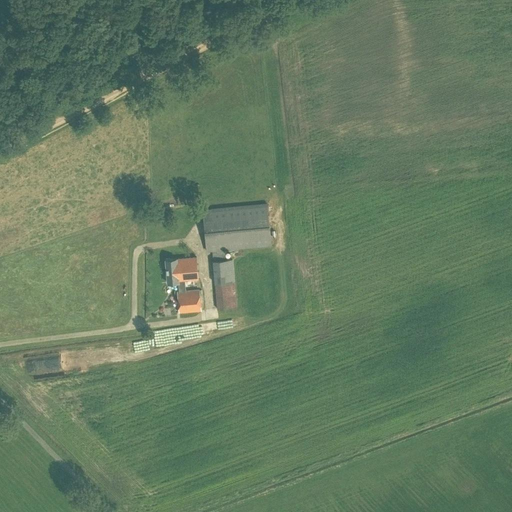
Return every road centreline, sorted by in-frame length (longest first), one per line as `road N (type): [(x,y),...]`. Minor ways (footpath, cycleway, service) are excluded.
road 1 (track): [(295,0),(0,151)]
road 2 (unclassified): [(118,511),(0,397)]
